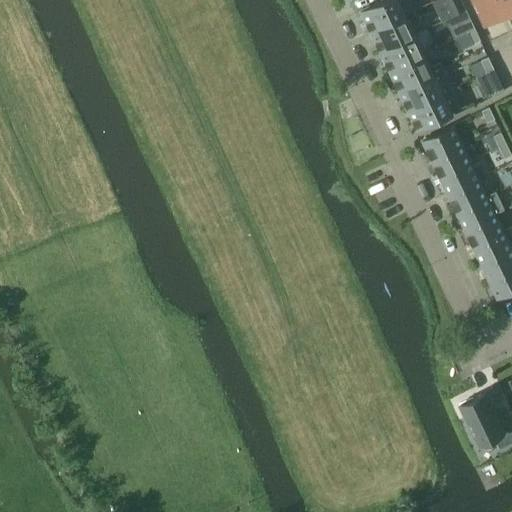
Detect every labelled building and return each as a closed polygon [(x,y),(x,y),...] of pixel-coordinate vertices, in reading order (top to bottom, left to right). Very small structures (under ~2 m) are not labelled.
[(381,0),(360,10),(370,30),(406,13),(415,9),(410,0),(381,0)] [(507,14),(500,0),(472,0),(484,25),(507,14)] [(511,12),(511,0),(500,0),(507,14),(511,12)] [(370,30),(379,50),(415,33),(406,13),(370,30)] [(469,17),(462,20),(467,32),(474,28),(469,17)] [(474,28),(467,32),(472,43),(480,40),(474,28)] [(415,33),(379,50),(388,69),(424,52),(415,33)] [(424,52),(388,69),(398,89),(433,72),(442,67),(439,61),(430,65),(424,52)] [(487,56),(480,59),(486,71),(493,67),(487,56)] [(442,67),(433,72),(398,89),(407,108),(452,87),(442,67)] [(504,91),(493,67),(486,71),(491,82),(487,84),(493,96),(504,91)] [(452,87),(407,108),(416,128),(461,107),(452,87)] [(488,106),(481,109),(487,121),(494,118),(488,106)] [(456,123),(421,139),(430,158),(465,141),(456,123)] [(500,131),(493,135),(498,146),(506,143),(500,131)] [(473,158),(465,141),(430,158),(438,175),(473,158)] [(506,143),(498,146),(504,158),(511,154),(506,143)] [(473,158),(438,175),(446,192),(482,175),(473,158)] [(482,175),(446,192),(454,210),(490,193),(482,175)] [(490,193),(454,210),(463,227),(498,210),(503,208),(495,190),(490,193)] [(498,210),(463,227),(471,244),(506,227),(498,210)] [(511,245),(511,238),(506,227),(471,244),(479,262),(511,245)] [(511,245),(479,262),(487,279),(511,267),(511,245)] [(511,289),(511,267),(487,279),(496,297),(511,289)] [(459,404),(462,409),(478,443),(494,436),(499,446),(511,440),(511,421),(509,415),(498,420),(484,392),(459,404)]
